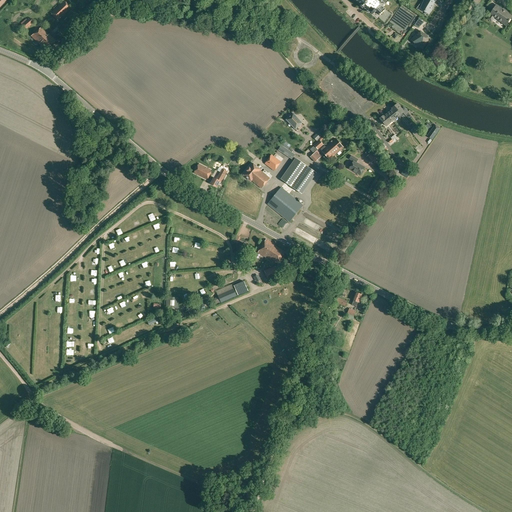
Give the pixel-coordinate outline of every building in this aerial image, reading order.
[(50,12),(58,21),(71,9),(63,0),(50,12)] [(353,0),(354,0),(355,1),(356,1),(356,0),(369,13),(370,12),(376,18),(378,17),(385,9),(382,7),(385,4),(388,1),(387,0),(353,0)] [(424,12),(425,11),(425,12),(429,14),(432,10),(431,9),(434,5),(433,5),(435,2),(434,1),(432,0),(423,0),(423,1),(420,9),(424,12)] [(495,17),(506,25),(511,16),(511,14),(505,10),(504,11),(496,5),(490,14),(487,19),(491,22),(495,17)] [(385,9),(378,17),(385,24),(402,36),(416,16),(401,6),(394,16),(385,9)] [(21,24),(26,29),(33,22),(29,17),(21,24)] [(415,25),(418,27),(418,28),(424,22),(419,19),(414,25),(415,25)] [(31,36),(45,50),(56,41),(49,34),(48,35),(41,27),(31,36)] [(428,36),(424,33),(420,30),(419,31),(410,40),(411,40),(414,42),(415,41),(419,44),(418,45),(423,48),(422,49),(423,49),(428,41),(428,42),(425,40),(427,37),(428,36),(428,37),(428,36)] [(393,110),(398,116),(403,112),(405,115),(409,112),(405,107),(402,109),(398,104),(392,108),(393,110)] [(387,115),(392,121),(398,116),(393,110),(387,115)] [(286,120),(295,130),(302,123),(293,113),(286,120)] [(380,118),(386,126),(392,121),(387,115),(384,117),(383,116),(380,118)] [(427,136),(432,140),(440,128),(435,125),(427,136)] [(316,140),(317,141),(318,140),(318,139),(323,134),(325,132),(322,128),(313,137),(316,140)] [(390,143),(396,139),(397,138),(395,135),(391,138),(388,141),(390,143)] [(333,153),(335,155),(343,147),(335,138),(328,145),(334,152),(333,153)] [(280,144),(288,150),(291,146),(283,140),(280,144)] [(314,145),(318,149),(323,145),(320,141),(314,145)] [(292,159),(295,154),(281,145),(278,149),(292,159)] [(330,159),(335,155),(333,153),(334,152),(328,145),(326,147),(325,146),(321,149),(330,159)] [(373,162),(374,163),(378,160),(377,158),(372,152),(366,157),(372,163),(373,162)] [(265,164),(274,171),(281,162),(272,155),(265,164)] [(350,159),(354,161),(349,169),(360,175),(360,174),(362,174),(363,171),(363,170),(364,167),(356,163),(358,160),(351,156),(350,159)] [(296,158),(281,179),(302,193),(316,173),(296,158)] [(387,163),(394,169),(397,164),(391,159),(387,163)] [(194,174),(206,180),(212,170),(199,163),(194,174)] [(252,180),(262,189),(270,178),(260,170),(261,169),(253,163),(243,175),(251,181),(252,180)] [(211,184),(216,187),(219,182),(221,183),(227,171),(222,168),(219,167),(217,171),(220,172),(216,179),(214,178),(211,184)] [(401,174),(407,178),(410,173),(405,169),(401,174)] [(267,204),(289,222),(303,205),(281,187),(267,204)] [(269,258),(277,263),(285,252),(273,245),(274,244),(266,239),(258,252),(263,256),(266,257),(269,258)] [(264,271),(268,281),(279,276),(275,266),(264,271)] [(248,291),(244,281),(234,286),(238,295),(248,291)] [(211,304),(211,306),(214,305),(220,302),(236,295),(233,289),(218,295),(218,297),(211,300),(213,304),(211,304)] [(352,305),(356,306),(358,302),(359,302),(362,295),(356,292),(353,300),(354,300),(352,305)] [(166,307),(177,308),(178,298),(166,297),(166,307)] [(336,302),(345,306),(347,301),(338,297),(336,302)] [(347,317),(352,319),(353,316),(356,311),(349,308),(347,314),(348,314),(347,317)]
